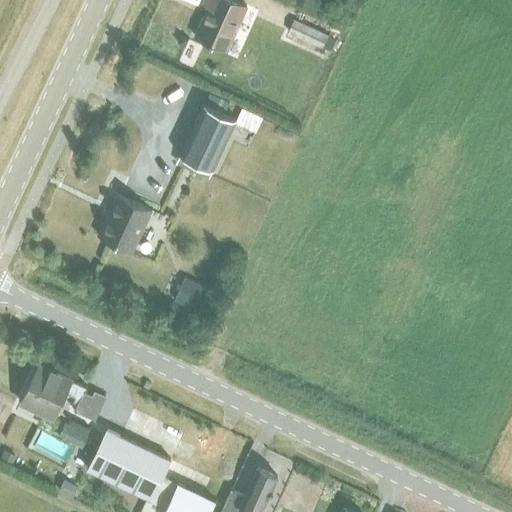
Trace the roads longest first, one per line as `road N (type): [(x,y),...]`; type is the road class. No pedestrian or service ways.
road 1 (unclassified): [(465,511),(0,289)]
road 2 (secondary): [(0,206),(97,0)]
